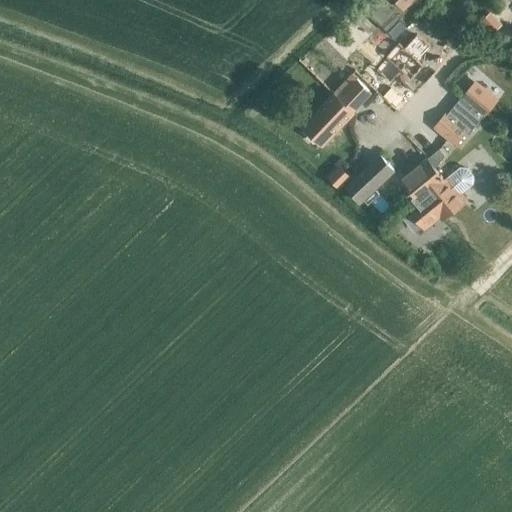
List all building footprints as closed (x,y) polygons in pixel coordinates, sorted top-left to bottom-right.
[(368,0),(363,6),(386,28),(400,14),(385,0),(368,0)] [(411,0),(393,0),(402,9),(411,0)] [(437,47),(422,33),(419,36),(422,39),(417,44),(405,33),(388,50),(412,72),(437,47)] [(334,92),(302,124),(321,142),(352,110),(370,92),(357,79),(355,81),(350,75),(334,92)] [(472,83),(462,96),(463,97),(484,115),(495,102),(472,83)] [(445,115),(436,126),(456,143),(465,132),(468,134),(473,128),(482,118),(484,115),(463,97),(461,100),(452,111),(447,116),(445,115)] [(427,158),(402,178),(414,193),(411,196),(415,201),(407,208),(424,229),(439,217),(441,221),(468,199),(461,191),(472,182),(473,178),(473,174),(467,168),(464,166),(460,167),(444,179),(442,176),(440,173),(440,174),(435,167),(445,155),(439,148),(427,158)] [(394,168),(380,154),(347,186),(360,200),(394,168)] [(339,170),(328,181),(338,191),(349,181),(339,170)]
